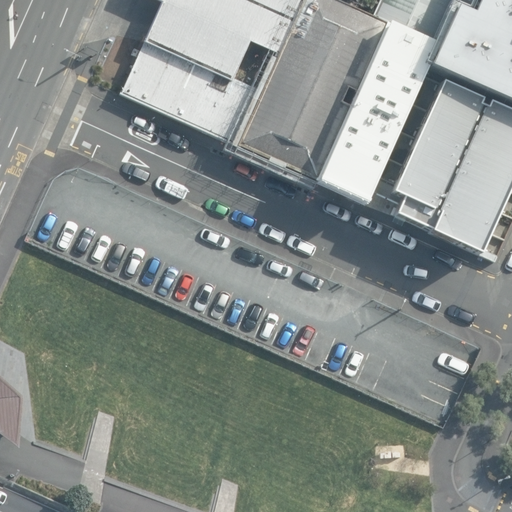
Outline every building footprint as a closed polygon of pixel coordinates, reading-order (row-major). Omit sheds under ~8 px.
[(302,0),(150,0),(160,4),(144,41),(232,80),(248,44),(276,57),(302,0)] [(314,185),(386,27),(371,18),(330,0),(302,0),(276,57),(260,93),(234,149),(314,185)] [(438,49),(459,0),(379,0),(371,18),(386,27),(438,49)] [(511,0),(459,0),(438,49),(425,76),(511,115),(511,0)] [(314,185),(365,208),(376,184),(425,76),(438,49),(386,27),(314,185)] [(234,149),(260,93),(232,80),(144,41),(120,95),(119,97),(234,149)] [(511,170),(511,115),(425,76),(376,184),(392,192),(385,209),(476,250),(511,170)] [(0,437),(16,450),(22,397),(0,378),(0,437)]
